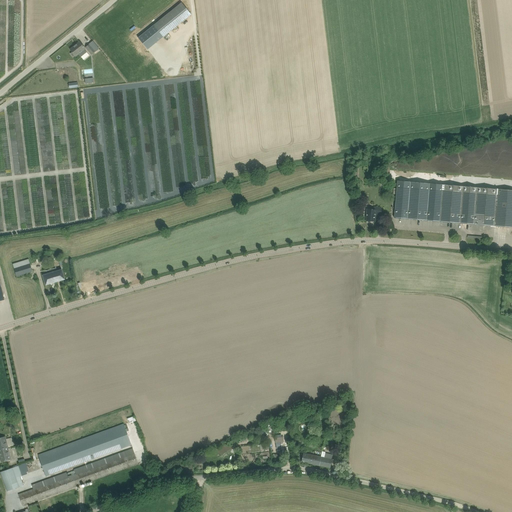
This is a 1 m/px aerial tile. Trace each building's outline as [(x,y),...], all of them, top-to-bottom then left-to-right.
[(154,25),(163,37),(191,15),(182,3),(154,25)] [(160,36),(154,28),(152,30),(149,27),(147,29),(155,39),(160,36)] [(90,45),(95,52),(99,49),(93,41),(89,44),(90,45)] [(75,55),(76,56),(85,49),(80,42),(70,49),(73,52),(71,54),(73,57),(75,55)] [(86,48),(92,55),(95,52),(90,45),(86,48)] [(511,190),(443,185),(397,181),(397,188),(394,188),(393,194),(396,195),(394,218),(511,227),(511,190)] [(381,215),(382,207),(374,207),(374,209),(367,209),(366,221),(375,222),(375,214),(381,215)] [(30,264),(14,268),(13,269),(16,278),(33,273),(30,264)] [(62,269),(43,275),(46,285),(65,279),(62,269)] [(132,445),(124,424),(38,455),(46,476),(132,445)] [(11,459),(5,437),(0,438),(0,456),(1,462),(11,459)] [(275,448),(284,448),(283,437),(275,437),(275,448)] [(319,465),(330,468),(332,459),(333,454),(325,453),(325,452),(322,451),(321,457),(319,465)] [(138,464),(134,452),(19,495),(23,506),(25,505),(25,506),(26,505),(49,497),(50,498),(53,497),(53,495),(138,464)] [(319,465),(321,457),(303,453),(301,462),(319,465)] [(16,466),(1,472),(7,491),(23,485),(16,466)]
